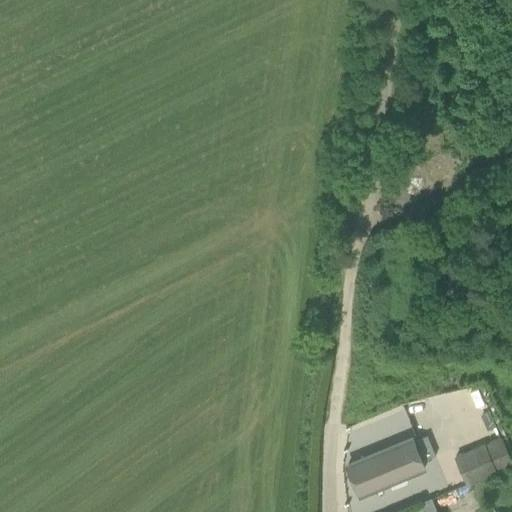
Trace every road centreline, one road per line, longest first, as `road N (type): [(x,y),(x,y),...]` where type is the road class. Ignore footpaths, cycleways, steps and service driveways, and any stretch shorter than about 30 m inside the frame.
road 1 (track): [(511,153),(361,242),(394,0)]
road 2 (residential): [(327,511),(330,437),(361,242)]
